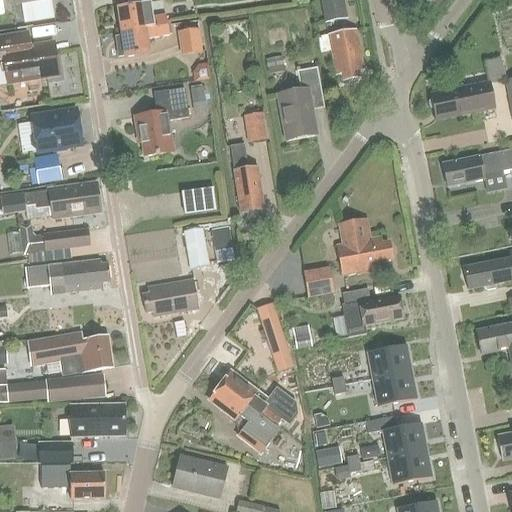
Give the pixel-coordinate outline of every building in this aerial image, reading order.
[(341,0),(320,0),(326,25),(346,21),(341,0)] [(121,34),(167,27),(166,16),(153,18),(151,4),(117,9),(121,34)] [(125,59),(149,55),(147,41),(169,37),(167,27),(121,34),(125,59)] [(199,31),(179,34),(183,56),(202,53),(199,31)] [(336,77),(342,76),(343,83),(360,80),(358,73),(363,72),(356,31),(328,36),(336,77)] [(0,65),(4,65),(8,86),(60,78),(55,45),(30,48),(28,34),(0,38),(0,65)] [(310,100),(322,98),(317,71),(297,74),(301,93),(278,97),(286,144),(318,138),(310,100)] [(492,110),(487,85),(431,97),(436,121),(492,110)] [(194,105),(205,104),(203,88),(191,90),(194,105)] [(168,123),(189,120),(185,90),(153,95),(157,115),(134,119),(138,145),(143,144),(145,159),(173,154),(168,123)] [(77,112),(32,119),(35,137),(34,137),(32,139),(33,147),(36,149),(37,149),(37,153),(54,151),(54,153),(67,151),(66,149),(83,146),(77,112)] [(248,118),(244,119),(248,146),(267,143),(267,139),(271,138),(268,120),(264,120),(263,116),(260,116),(259,112),(248,113),(248,118)] [(230,148),(241,215),(264,212),(257,169),(248,170),(244,146),(230,148)] [(511,151),(442,166),(446,189),(485,181),(484,177),(503,173),(511,171),(511,151)] [(58,157),(35,161),(39,186),(42,186),(42,189),(63,186),(58,157)] [(98,184),(47,191),(48,193),(22,196),(26,221),(51,218),(51,221),(102,214),(98,184)] [(183,189),(187,215),(220,209),(216,184),(183,189)] [(3,216),(25,213),(22,196),(22,195),(0,198),(3,216)] [(390,244),(382,245),(382,240),(372,242),(368,222),(338,227),(341,247),(336,248),(341,277),(387,269),(386,263),(392,262),(390,244)] [(219,261),(239,259),(235,225),(215,228),(219,261)] [(43,234),(45,252),(90,246),(88,229),(43,234)] [(210,268),(203,231),(184,234),(191,271),(210,268)] [(511,257),(509,258),(510,260),(462,269),(467,291),(511,282),(511,257)] [(25,270),(27,290),(50,288),(50,289),(64,288),(64,295),(104,290),(104,285),(110,284),(108,265),(101,266),(101,262),(25,270)] [(307,299),(332,295),(327,272),(302,277),(307,299)] [(151,313),(152,318),(198,310),(193,282),(147,290),(148,296),(142,297),(146,314),(151,313)] [(344,306),(341,307),(348,340),(366,336),(364,328),(403,321),(399,297),(370,303),(368,291),(342,296),(344,306)] [(272,305),(257,310),(273,361),(289,356),(272,305)] [(511,325),(476,333),(481,356),(508,351),(511,370),(511,325)] [(31,368),(59,363),(61,378),(113,369),(108,339),(83,343),(81,334),(26,343),(31,368)] [(309,335),(293,338),(296,351),(312,348),(309,335)] [(367,354),(372,382),(411,374),(406,347),(367,354)] [(0,405),(47,401),(45,383),(6,386),(5,371),(0,371),(0,405)] [(219,387),(279,433),(280,432),(275,428),(281,420),(286,423),(296,409),(275,393),(264,406),(255,399),(259,394),(230,373),(219,387)] [(411,374),(372,382),(377,409),(416,401),(411,374)] [(105,400),(103,375),(45,381),(45,383),(47,401),(47,405),(105,400)] [(331,381),(333,389),(344,387),(343,379),(331,381)] [(237,437),(253,450),(262,456),(279,433),(219,387),(208,402),(236,423),(239,420),(246,425),(237,437)] [(344,387),(333,389),(334,397),(346,395),(344,387)] [(125,437),(124,407),(70,408),(70,438),(125,437)] [(382,432),(387,460),(426,452),(421,425),(382,432)] [(7,428),(0,428),(0,462),(10,461),(7,428)] [(324,434),(314,436),(316,448),(326,446),(324,434)] [(511,435),(497,439),(502,463),(511,461),(511,435)] [(39,467),(71,466),(73,466),(73,444),(39,445),(39,467)] [(327,452),(314,454),(316,469),(329,467),(327,452)] [(426,452),(387,460),(392,487),(431,479),(426,452)] [(346,459),(348,467),(359,465),(358,457),(346,459)] [(172,489),(220,501),(227,470),(180,458),(172,489)] [(359,465),(348,467),(349,475),(361,473),(359,465)] [(71,467),(39,467),(33,467),(33,487),(70,487),(70,501),(105,501),(105,475),(71,475),(71,467)] [(333,493),(319,495),(322,511),(335,509),(333,493)] [(276,511),(262,508),(237,502),(235,511),(276,511)] [(397,510),(397,511),(437,511),(436,503),(397,510)]
